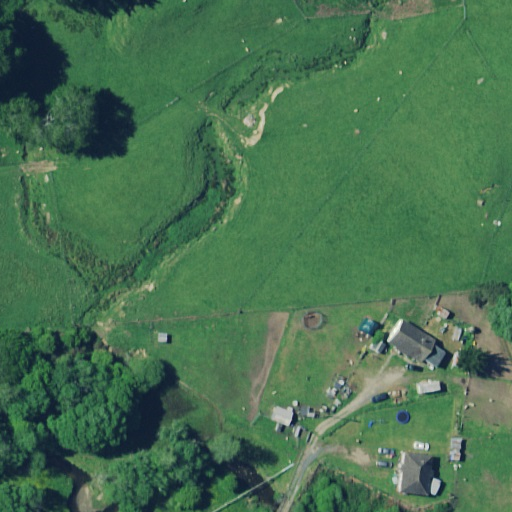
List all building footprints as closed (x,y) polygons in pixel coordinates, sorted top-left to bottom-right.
[(433,340),(402,321),(388,344),(420,363),(422,360),(435,369),(445,353),(431,344),(433,340)] [(392,347),(387,344),(381,339),(373,351),(380,355),(383,350),(388,353),(392,347)] [(369,383),(356,375),(351,382),(364,391),(369,383)] [(441,391),(440,382),(419,385),(420,394),(441,391)] [(311,418),(312,407),(300,406),(299,417),(311,418)] [(293,413),(276,407),(272,420),(289,425),(293,413)] [(460,462),(461,450),(452,450),(451,462),(460,462)] [(405,453),(403,464),(398,464),(397,473),(402,474),(399,492),(426,496),(429,478),(433,479),(434,471),(430,471),(432,457),(405,453)]
